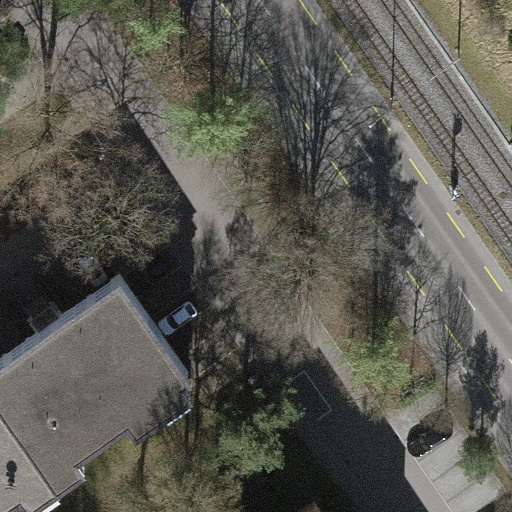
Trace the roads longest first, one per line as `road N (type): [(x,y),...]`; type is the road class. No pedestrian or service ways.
road 1 (residential): [(411,511),(53,0)]
road 2 (secondary): [(511,359),(277,21)]
